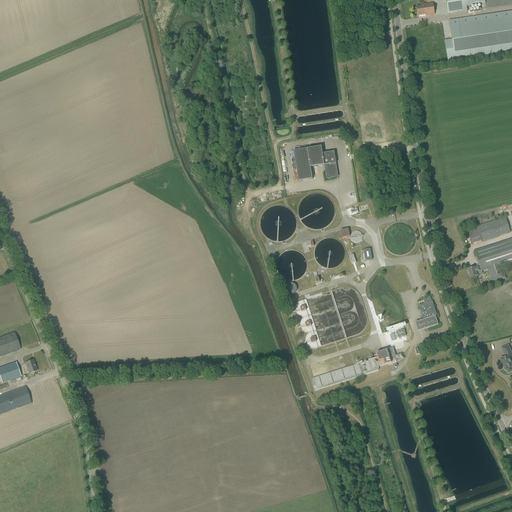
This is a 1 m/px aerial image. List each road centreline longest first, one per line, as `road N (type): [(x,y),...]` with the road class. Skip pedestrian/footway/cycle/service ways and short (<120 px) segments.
road 1 (tertiary): [(511,446),(437,255),(394,0)]
road 2 (unclassified): [(96,511),(87,442),(0,235)]
